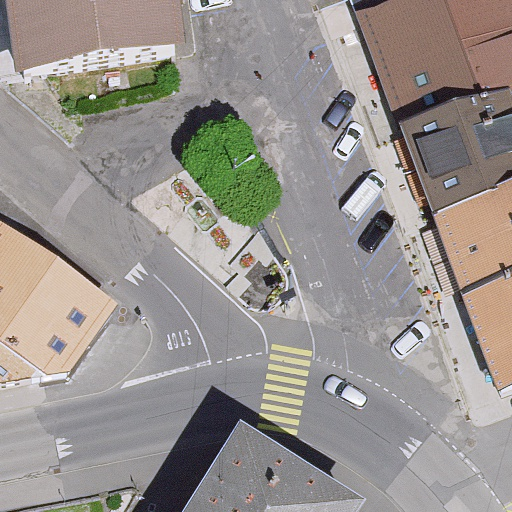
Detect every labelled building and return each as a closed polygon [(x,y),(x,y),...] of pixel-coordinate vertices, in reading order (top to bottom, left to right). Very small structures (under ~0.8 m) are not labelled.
[(3,0),(8,36),(176,16),(173,0),(3,0)] [(460,58),(511,39),(511,0),(416,0),(361,20),(384,85),(460,58)] [(176,16),(8,36),(15,86),(182,65),(176,16)] [(511,39),(460,58),(479,111),(511,98),(511,39)] [(404,138),(479,111),(460,58),(384,85),(404,138)] [(511,98),(479,111),(511,200),(511,199),(511,98)] [(511,200),(479,111),(404,138),(436,227),(511,200)] [(511,296),(511,200),(436,227),(467,312),(511,296)] [(0,240),(0,342),(63,387),(111,319),(0,240)] [(499,402),(511,397),(511,296),(467,312),(499,402)] [(0,396),(63,387),(0,342),(0,396)] [(339,511),(242,445),(199,511),(339,511)]
